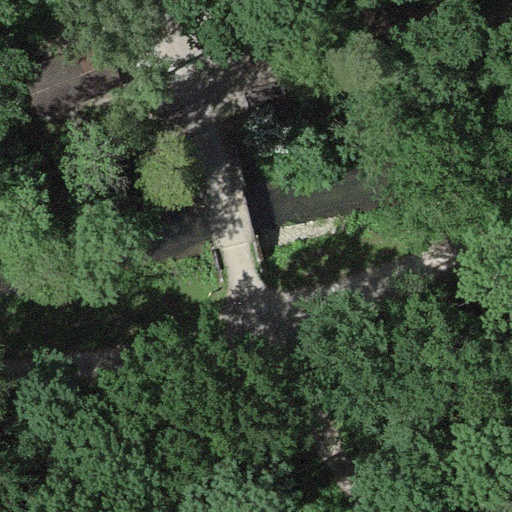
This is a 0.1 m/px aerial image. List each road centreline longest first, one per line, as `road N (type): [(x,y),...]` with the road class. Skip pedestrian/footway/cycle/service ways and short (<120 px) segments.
road 1 (track): [(368,511),(258,326),(190,89),(147,0)]
road 2 (track): [(0,366),(258,326),(511,265)]
